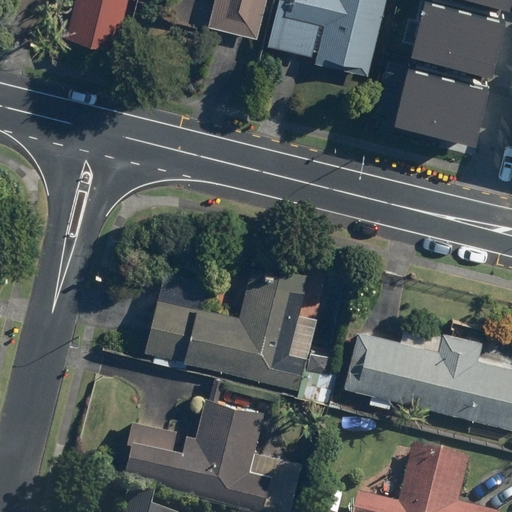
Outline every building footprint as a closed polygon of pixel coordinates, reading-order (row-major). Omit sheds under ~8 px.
[(118,45),(129,0),(82,0),(74,34),(118,45)] [(261,34),(269,0),(219,0),(214,23),(261,34)] [(372,72),(387,0),(282,0),(272,43),(320,54),(319,60),(372,72)] [(497,18),(424,0),(420,0),(407,55),(483,74),(497,18)] [(479,86),(402,68),(389,122),(466,140),(479,86)] [(180,267),(170,264),(149,347),(307,387),(327,309),(303,303),(312,266),(259,252),(245,309),(204,298),(209,278),(196,274),(200,257),(184,253),(180,267)] [(400,398),(511,422),(511,360),(486,355),(490,336),(409,318),(405,334),(375,328),(362,385),(372,387),(370,399),(398,405),(400,398)] [(134,428),(123,468),(292,511),(294,511),(308,460),(258,447),(269,404),(211,389),(201,427),(186,423),(181,441),(134,428)] [(359,492),(353,511),(490,511),(463,505),(473,461),(416,447),(403,502),(359,492)] [(175,511),(161,508),(164,496),(124,486),(117,511),(175,511)]
